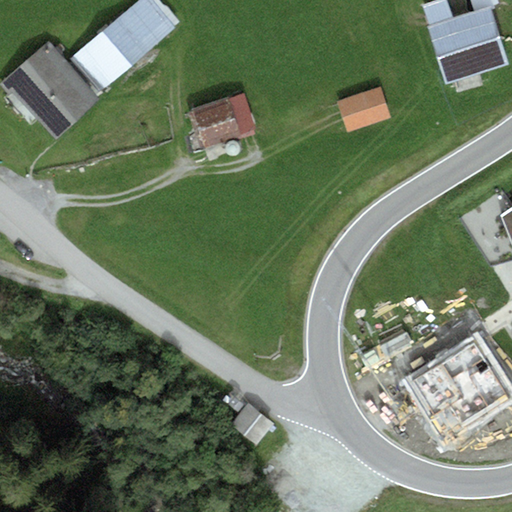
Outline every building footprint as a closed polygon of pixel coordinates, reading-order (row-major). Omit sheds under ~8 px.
[(151,0),(140,0),(70,58),(98,92),(175,28),(151,0)] [(428,25),(426,26),(444,85),(507,65),(489,7),(451,19),(445,0),(437,0),(422,5),(428,25)] [(49,40),(0,83),(0,86),(8,95),(11,92),(55,141),(101,100),(49,40)] [(380,87),(336,102),(346,132),(390,117),(380,87)] [(243,93),(187,111),(199,149),(255,131),(243,93)] [(511,246),(501,215),(511,208),(511,205),(502,191),(460,217),(489,265),(511,251),(511,246)] [(511,208),(501,215),(511,246),(511,208)] [(511,251),(489,265),(511,259),(511,251)] [(249,403),(230,425),(255,447),(274,424),(249,403)]
